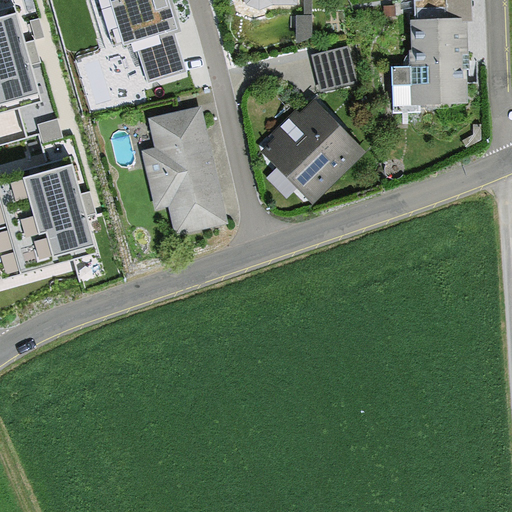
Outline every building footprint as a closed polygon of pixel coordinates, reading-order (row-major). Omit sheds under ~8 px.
[(174,33),(181,31),(174,9),(171,0),(100,0),(114,46),(123,43),(125,45),(134,42),(147,83),(186,71),(174,33)] [(298,0),(243,0),(247,9),(260,14),(273,10),(298,9),(298,0)] [(17,6),(0,10),(0,125),(48,112),(17,6)] [(467,19),(410,22),(412,53),(409,54),(410,69),(392,70),(393,88),(410,87),(411,108),(468,105),(466,71),(470,71),(467,19)] [(312,57),(321,94),(358,85),(349,48),(312,57)] [(275,141),(261,155),(313,208),(368,155),(315,102),(301,115),(297,111),(271,136),(275,141)] [(202,108),(149,120),(156,151),(143,154),(156,212),(169,209),(176,238),(229,226),(202,108)] [(73,159),(0,179),(0,286),(1,290),(102,262),(73,159)]
